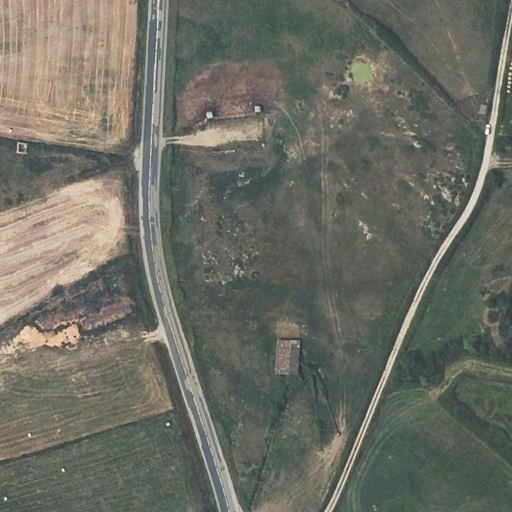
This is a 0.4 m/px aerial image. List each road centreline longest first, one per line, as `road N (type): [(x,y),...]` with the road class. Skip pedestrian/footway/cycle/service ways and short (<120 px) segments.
road 1 (track): [(327,511),(417,298),(475,193),(511,1)]
road 2 (tertiary): [(226,511),(145,233),(155,0)]
